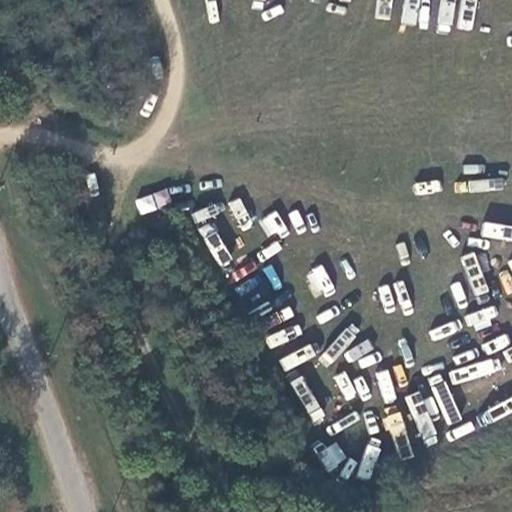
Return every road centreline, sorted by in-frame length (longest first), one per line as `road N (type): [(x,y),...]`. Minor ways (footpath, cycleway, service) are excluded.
road 1 (track): [(236,511),(134,279),(102,172)]
road 2 (track): [(0,264),(87,511)]
